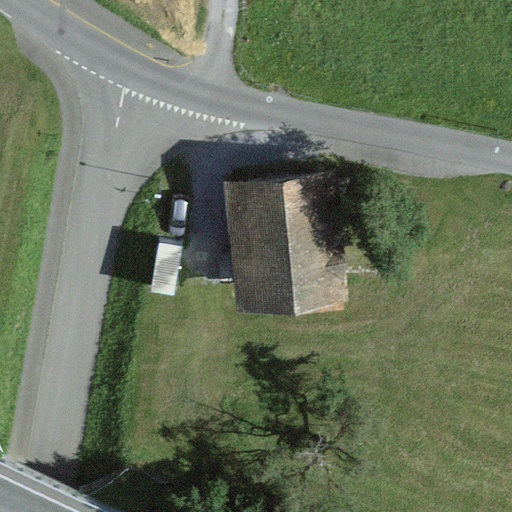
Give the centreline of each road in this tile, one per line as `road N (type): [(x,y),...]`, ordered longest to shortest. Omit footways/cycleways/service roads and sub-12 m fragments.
road 1 (residential): [(155,77),(100,223),(47,511)]
road 2 (residential): [(155,77),(231,105),(511,161)]
road 3 (residential): [(20,0),(155,77)]
